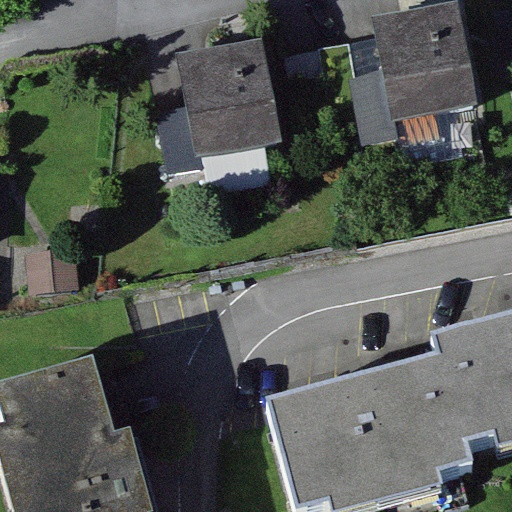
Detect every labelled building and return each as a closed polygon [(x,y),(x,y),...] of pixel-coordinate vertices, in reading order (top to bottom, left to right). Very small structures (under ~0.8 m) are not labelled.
[(474,10),(385,31),(409,135),(499,113),(474,10)] [(340,165),(401,145),(364,35),(304,55),(340,165)] [(279,48),(184,70),(207,167),(302,145),(279,48)] [(431,511),(490,498),(484,470),(511,463),(511,336),(438,355),(445,384),(271,425),(291,511),(431,511)] [(156,511),(124,376),(0,405),(0,465),(11,511),(156,511)]
